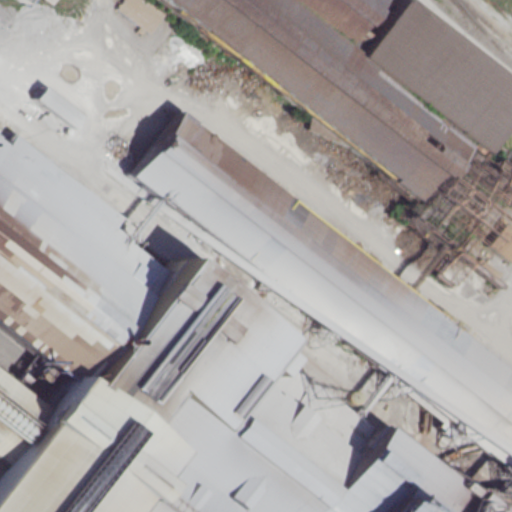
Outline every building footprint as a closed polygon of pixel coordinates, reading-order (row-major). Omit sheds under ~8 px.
[(117,0),(140,0),(159,14),(144,34),(139,30),(136,34),(131,30),(135,26),(111,8),(117,0)] [(392,0),(511,93),(511,95),(468,153),(453,141),(407,199),(147,0),(392,0)] [(75,114),(37,87),(27,101),(64,129),(75,114)] [(511,379),(167,112),(118,175),(511,479),(511,379)] [(104,511),(103,511),(102,511),(0,511),(0,380),(31,405),(53,375),(0,333),(0,141),(6,134),(267,337),(261,345),(477,511),(104,511)] [(480,245),(500,264),(511,250),(511,235),(499,224),(480,245)]
